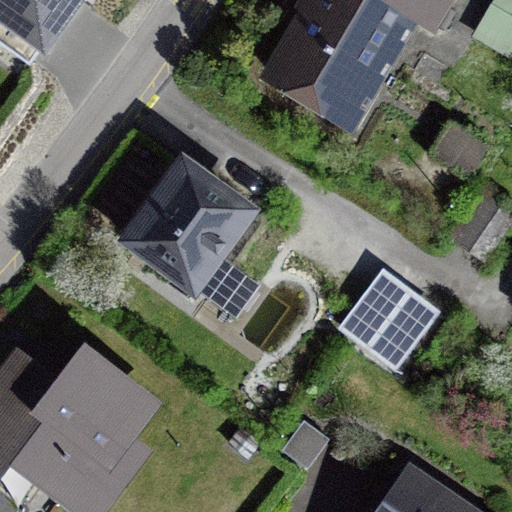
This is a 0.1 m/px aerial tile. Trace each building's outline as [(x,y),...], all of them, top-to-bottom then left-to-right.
[(0,0),(0,44),(29,66),(76,0),(0,0)] [(448,0),(324,0),(278,78),(338,114),(402,8),(433,26),(448,0)] [(507,52),(511,44),(511,0),(497,0),(477,34),(507,52)] [(485,148),(451,127),(434,154),(468,175),(485,148)] [(232,265),(263,223),(184,166),(129,242),(193,289),(218,255),(232,265)] [(484,259),(511,217),(511,210),(490,195),(458,241),(484,259)] [(434,313),(384,277),(348,326),(398,362),(434,313)] [(0,386),(0,469),(17,447),(47,469),(40,479),(83,511),(93,511),(139,452),(122,439),(149,404),(84,355),(57,390),(19,361),(0,386)] [(461,511),(409,476),(384,511),(461,511)]
